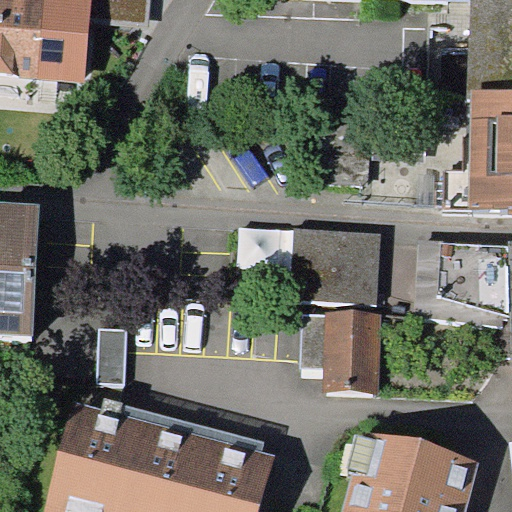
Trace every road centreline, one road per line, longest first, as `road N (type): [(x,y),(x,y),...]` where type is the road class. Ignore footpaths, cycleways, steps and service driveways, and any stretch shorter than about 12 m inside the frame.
road 1 (residential): [(511,234),(0,205)]
road 2 (unclassified): [(511,418),(318,407),(142,379)]
